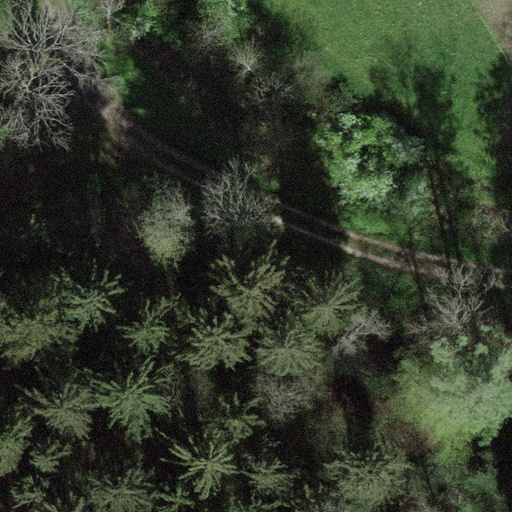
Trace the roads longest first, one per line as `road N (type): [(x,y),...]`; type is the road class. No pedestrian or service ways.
road 1 (track): [(511,280),(325,240),(87,133)]
road 2 (track): [(60,0),(87,133)]
